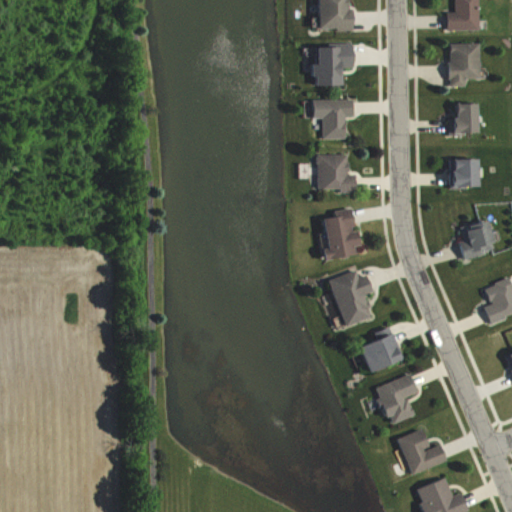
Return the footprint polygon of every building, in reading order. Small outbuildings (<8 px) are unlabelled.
[(348,28),(347,9),(342,9),(341,0),(309,0),(311,29),(348,28)] [(474,28),(473,0),(449,0),(449,12),(439,12),(439,29),(474,28)] [(441,43),(442,85),(459,85),(459,77),(474,77),(473,42),(441,43)] [(307,85),(337,84),(336,67),(348,67),(348,44),(305,45),(305,64),(301,64),(301,76),(306,75),(307,85)] [(316,139),(339,138),(339,115),(349,115),(348,98),(304,99),(304,118),(316,118),(316,139)] [(468,103),(446,103),(446,120),(442,119),(442,133),(468,133),(468,103)] [(342,153),(310,154),(311,189),(348,189),(348,173),(342,173),(342,153)] [(440,159),(441,186),(474,186),(474,158),(440,159)] [(485,251),(480,220),(455,224),(458,240),(452,241),(455,256),(485,251)] [(319,280),(337,326),(364,316),(355,294),(366,290),(359,273),(350,276),(348,269),(319,280)] [(481,321),(511,310),(511,295),(510,297),(503,278),(477,286),(483,304),(477,306),(481,321)] [(345,346),(356,372),(397,356),(384,325),(367,332),(369,337),(345,346)] [(368,386),(371,398),(368,399),(374,418),(382,415),(385,423),(405,416),(399,395),(410,392),(405,374),(368,386)] [(440,459),(434,442),(421,447),(414,428),(390,436),(403,472),(440,459)] [(446,494),(437,474),(409,487),(415,501),(410,504),(413,511),(448,511),(460,507),(453,491),(446,494)]
